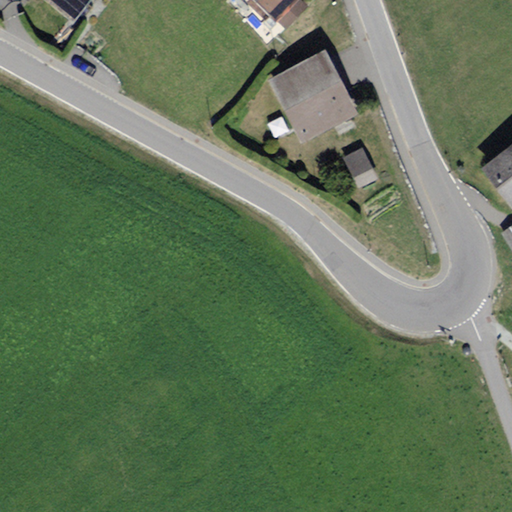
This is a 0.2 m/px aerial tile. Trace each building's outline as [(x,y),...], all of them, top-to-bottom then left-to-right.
[(79,0),(48,0),(67,16),(79,0)] [(250,0),(266,17),(272,11),(280,19),(296,5),(290,0),(250,0)] [(270,84),(294,133),(345,108),(321,60),(270,84)] [(481,168),(509,204),(511,201),(511,148),(510,145),(481,168)] [(365,175),(355,152),(339,159),(349,182),(365,175)]
